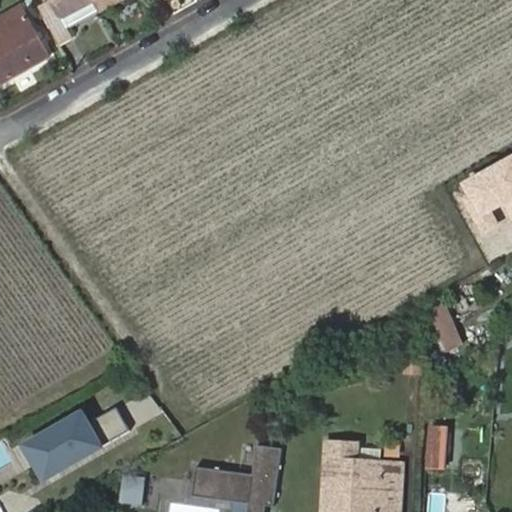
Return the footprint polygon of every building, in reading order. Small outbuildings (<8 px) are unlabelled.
[(50,0),(51,1),(40,9),(61,46),(72,39),(66,28),(96,11),(89,0),(50,0)] [(115,0),(89,0),(96,11),(115,0)] [(0,18),(0,85),(49,58),(20,7),(0,18)] [(511,158),(459,189),(486,235),(511,219),(511,158)] [(445,304),(433,309),(449,347),(461,342),(445,304)] [(399,322),(407,336),(423,327),(415,313),(399,322)] [(87,407),(24,444),(47,484),(110,447),(108,444),(131,431),(119,410),(96,423),(87,407)] [(261,511),(263,503),(271,503),(277,445),(252,443),(249,471),(192,465),(189,494),(239,500),(237,511),(261,511)] [(352,444),(327,443),(326,461),(323,509),(359,511),(365,511),(399,511),(402,466),(375,464),(351,462),(352,447),(352,444)] [(375,464),(376,449),(352,447),(351,462),(375,464)] [(412,511),(415,466),(402,466),(399,511),(412,511)] [(124,477),(121,492),(145,494),(146,478),(124,477)]
